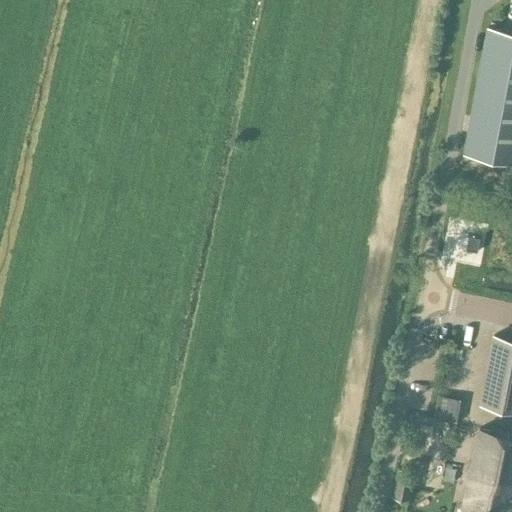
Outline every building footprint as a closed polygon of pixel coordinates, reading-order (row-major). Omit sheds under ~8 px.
[(463,151),(511,160),(511,30),(486,26),(463,151)] [(468,238),(466,251),(475,253),(477,240),(468,238)] [(511,337),(494,334),(484,385),(481,403),(511,408),(511,337)] [(438,394),(434,417),(456,421),(461,399),(438,394)] [(511,511),(511,434),(479,427),(463,500),(460,511),(511,511)] [(391,495),(409,498),(415,469),(397,466),(391,495)]
